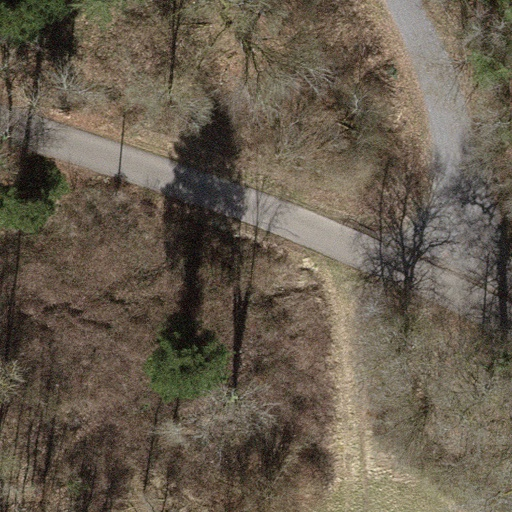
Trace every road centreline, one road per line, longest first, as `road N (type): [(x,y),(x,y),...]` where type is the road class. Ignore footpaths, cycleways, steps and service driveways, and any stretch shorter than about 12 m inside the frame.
road 1 (unclassified): [(0,119),(476,282),(511,308)]
road 2 (track): [(476,282),(443,134),(389,0)]
